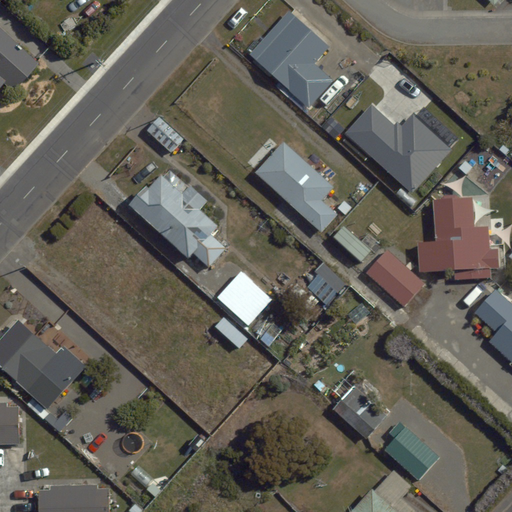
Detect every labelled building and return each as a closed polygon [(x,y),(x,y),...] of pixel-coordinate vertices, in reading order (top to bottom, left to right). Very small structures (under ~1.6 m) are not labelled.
[(10,0),(28,17),(44,0),(10,0)] [(282,43),(244,84),(321,155),(359,114),(282,43)] [(0,121),(36,84),(0,49),(0,121)] [(190,140),(163,116),(147,135),(173,159),(190,140)] [(162,205),(126,240),(191,307),(227,272),(162,205)] [(418,275),(419,305),(480,302),(477,232),(434,234),(435,274),(418,275)] [(97,264),(67,299),(122,346),(152,312),(97,264)] [(223,279),(212,291),(229,308),(241,297),(223,279)] [(420,318),(383,283),(360,307),(397,342),(420,318)] [(464,357),(511,402),(511,341),(495,325),(464,357)] [(161,360),(143,343),(125,361),(143,378),(161,360)] [(11,349),(0,360),(0,395),(26,420),(54,390),(11,349)] [(398,421),(357,383),(332,410),(373,448),(398,421)] [(96,421),(84,437),(106,453),(117,436),(96,421)] [(0,435),(0,481),(13,482),(15,436),(0,435)]
